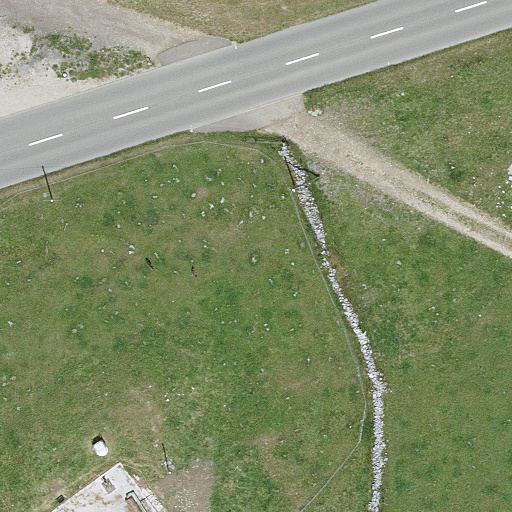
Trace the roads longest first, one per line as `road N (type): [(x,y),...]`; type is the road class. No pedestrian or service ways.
road 1 (tertiary): [(493,0),(0,155)]
road 2 (track): [(511,253),(282,119),(242,78)]
